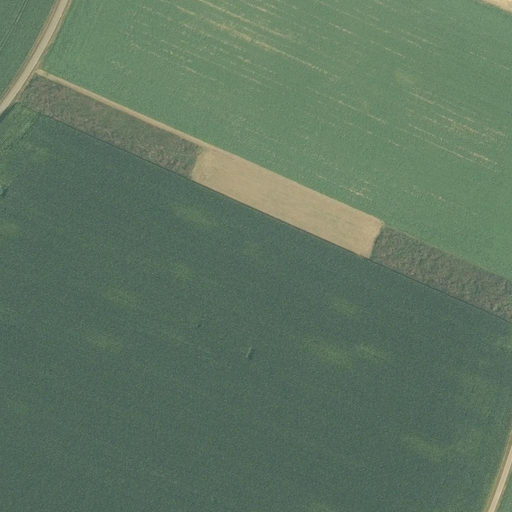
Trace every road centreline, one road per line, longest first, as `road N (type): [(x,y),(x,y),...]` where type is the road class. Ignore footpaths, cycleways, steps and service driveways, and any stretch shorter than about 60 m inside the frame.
road 1 (track): [(233,0),(511,139)]
road 2 (unclassified): [(0,112),(63,0)]
